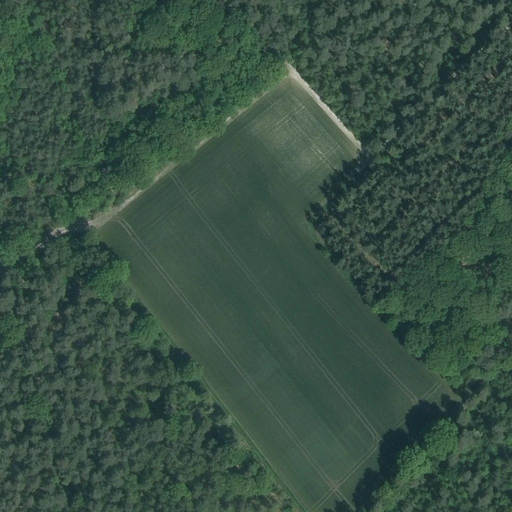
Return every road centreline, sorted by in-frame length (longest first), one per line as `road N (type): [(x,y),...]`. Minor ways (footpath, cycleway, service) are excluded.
road 1 (track): [(289,71),(102,222),(71,225),(0,270)]
road 2 (track): [(372,158),(218,0)]
